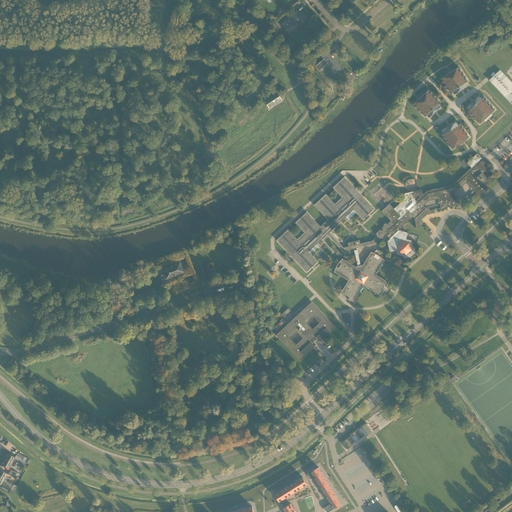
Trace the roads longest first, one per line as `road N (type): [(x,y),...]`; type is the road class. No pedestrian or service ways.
road 1 (residential): [(475,147),(446,155),(413,123),(397,120),(370,170),(342,173),(272,237),(272,247),(333,312)]
road 2 (secondary): [(321,417),(256,464),(161,485),(112,477),(65,455),(0,395)]
road 3 (residential): [(0,352),(243,284)]
road 4 (secondary): [(481,266),(321,417)]
road 5 (residential): [(351,308),(392,299),(405,271),(443,236)]
